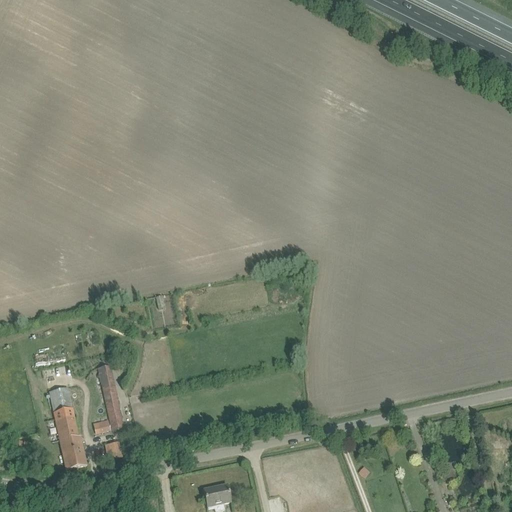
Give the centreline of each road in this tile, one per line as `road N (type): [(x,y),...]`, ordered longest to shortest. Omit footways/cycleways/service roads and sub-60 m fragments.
road 1 (unclassified): [(0,485),(67,483),(511,390)]
road 2 (motorway): [(387,0),(511,62)]
